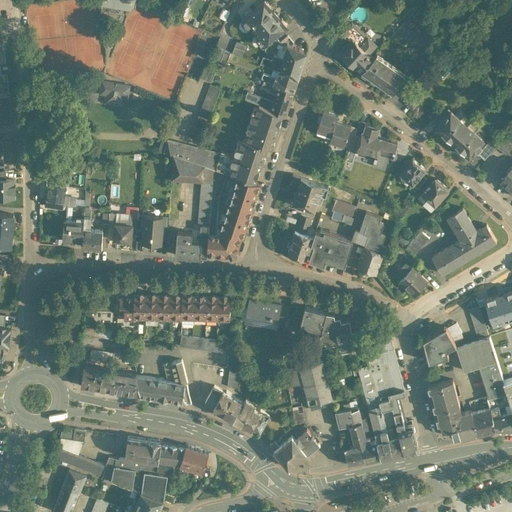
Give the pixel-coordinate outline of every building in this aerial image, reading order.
[(243,0),(245,2),(239,6),(237,10),(243,17),(252,9),(249,5),(254,0),(243,0)] [(288,26),(265,0),(262,0),(252,9),(243,17),(242,18),(242,21),(246,26),(250,27),(252,25),(260,35),(268,44),(276,36),(288,26)] [(441,32),(424,23),(413,13),(404,23),(434,43),(441,32)] [(368,36),(352,22),(347,28),(352,33),(347,39),(349,41),(352,38),(369,53),(377,44),(375,43),(369,37),(368,36)] [(347,28),(342,24),(334,36),(342,43),(347,39),(352,33),(347,28)] [(268,44),(260,35),(258,37),(258,40),(262,45),(266,45),(268,44)] [(266,45),(265,50),(267,52),(280,41),(276,36),(268,44),(266,45)] [(349,41),(346,45),(348,47),(343,54),(349,60),(349,62),(352,64),(355,64),(361,70),(373,57),(369,53),(352,38),(349,41)] [(248,45),(237,40),(232,51),(244,56),(248,45)] [(307,51),(288,43),(283,57),(303,65),(307,51)] [(441,45),(434,55),(441,60),(448,50),(441,45)] [(225,50),(220,48),(215,59),(221,61),(225,50)] [(231,52),(225,50),(221,61),(226,63),(231,52)] [(392,64),(380,56),(379,58),(376,56),(377,54),(377,53),(373,57),(361,70),(371,77),(370,79),(374,81),(375,80),(393,92),(401,81),(400,81),(405,73),(398,69),(397,71),(390,66),(392,64)] [(7,73),(1,74),(0,68),(0,61),(6,61),(5,54),(0,54),(0,92),(1,93),(9,92),(7,73)] [(303,65),(283,57),(283,58),(274,54),(272,59),(263,56),(260,63),(280,70),(299,77),(303,65)] [(500,59),(493,63),(498,72),(505,68),(500,59)] [(215,71),(205,67),(200,77),(211,81),(215,71)] [(299,77),(280,70),(277,78),(263,72),(262,77),(264,79),(271,82),(279,84),(279,85),(279,83),(295,89),(294,90),(295,90),(299,77)] [(271,82),(264,79),(260,89),(267,92),(269,87),(271,82)] [(130,85),(102,80),(100,93),(107,94),(105,102),(120,104),(121,96),(128,97),(129,91),(130,85)] [(295,89),(279,83),(279,85),(279,84),(277,91),(275,89),(269,87),(267,92),(275,95),(273,101),(248,91),(245,98),(259,104),(259,103),(282,113),(286,115),(294,90),(295,89)] [(211,84),(191,137),(201,140),(221,88),(211,84)] [(417,88),(406,102),(407,101),(413,107),(412,108),(413,108),(424,94),(417,88)] [(9,92),(1,93),(0,92),(0,119),(11,119),(9,104),(10,104),(9,92)] [(282,113),(259,103),(259,104),(248,139),(268,146),(272,148),(273,145),(271,145),(274,137),(275,138),(276,137),(276,136),(275,135),(276,130),(277,131),(278,130),(279,127),(278,126),(282,113)] [(459,117),(448,107),(439,118),(441,120),(436,126),(453,141),(471,119),(464,112),(459,117)] [(338,114),(323,109),(322,113),(319,112),(317,119),(320,120),(316,130),(331,135),(336,119),(338,114)] [(351,124),(336,119),(331,135),(329,140),(344,145),(351,125),(351,124)] [(479,143),(483,138),(474,130),(479,125),(471,119),(453,141),(460,147),(469,155),(476,147),(476,148),(480,143),(479,143)] [(398,143),(378,136),(380,127),(366,123),(364,131),(363,130),(361,135),(356,150),(357,150),(358,151),(359,150),(376,155),(375,157),(376,158),(373,164),(386,168),(391,154),(392,154),(392,155),(393,155),(394,156),(395,156),(396,155),(397,155),(397,154),(397,153),(397,152),(396,151),(395,150),(398,143)] [(351,125),(344,145),(350,147),(355,133),(357,127),(351,125)] [(355,133),(350,147),(346,160),(353,162),(357,150),(356,150),(361,135),(355,133)] [(511,147),(511,143),(504,137),(496,146),(506,154),(511,147)] [(221,152),(168,138),(168,141),(165,152),(168,153),(168,152),(174,154),(175,154),(214,167),(232,173),(237,155),(221,150),(221,152)] [(267,148),(268,146),(248,139),(243,138),(237,155),(232,173),(237,175),(260,183),(261,183),(261,182),(255,180),(261,161),(263,162),(263,160),(262,159),(266,148),(267,148)] [(168,141),(162,139),(160,150),(165,152),(168,141)] [(175,154),(174,154),(173,155),(172,178),(201,180),(213,181),(214,167),(175,154)] [(413,158),(408,163),(405,161),(399,169),(400,169),(397,173),(399,174),(400,173),(413,184),(422,173),(426,169),(424,168),(425,167),(420,163),(420,164),(413,158)] [(70,159),(48,159),(47,159),(50,159),(49,177),(61,177),(70,177),(70,159)] [(15,160),(5,161),(5,164),(4,164),(4,170),(6,169),(15,166),(15,160)] [(311,166),(298,162),(296,168),(309,173),(311,166)] [(511,163),(505,172),(506,173),(501,179),(506,183),(508,180),(511,183),(511,163)] [(301,176),(293,173),(290,183),(298,186),(301,176)] [(422,173),(413,184),(412,184),(417,188),(427,177),(422,173)] [(260,183),(237,175),(220,228),(223,229),(221,234),(209,233),(207,253),(218,253),(218,254),(224,255),(224,254),(231,255),(232,256),(237,252),(236,251),(241,235),(243,236),(248,221),(249,222),(251,216),(250,215),(254,203),(255,203),(257,197),(256,197),(260,183)] [(329,185),(301,176),(298,186),(323,194),(326,195),(329,185)] [(437,177),(436,178),(435,177),(430,183),(429,183),(425,187),(426,188),(422,192),(435,204),(438,200),(448,188),(448,187),(437,178),(437,177)] [(6,179),(0,179),(0,200),(4,200),(6,198),(6,197),(15,197),(15,179),(6,179)] [(213,181),(201,180),(198,225),(201,225),(209,225),(213,181)] [(61,184),(49,183),(46,205),(63,208),(63,204),(67,205),(76,205),(77,198),(69,197),(65,196),(67,185),(61,184)] [(323,194),(298,186),(293,203),(315,210),(316,206),(320,205),(319,203),(317,203),(318,200),(321,201),(323,194)] [(357,206),(336,199),(332,209),(334,210),(344,213),(353,216),(357,206)] [(435,204),(431,208),(436,212),(443,204),(438,200),(435,204)] [(399,209),(387,206),(386,211),(397,215),(399,209)] [(463,207),(447,216),(458,233),(460,232),(463,237),(475,230),(472,224),(473,224),(463,207)] [(344,213),(334,210),(332,216),(331,216),(331,217),(342,221),(342,220),(341,220),(344,213)] [(381,215),(366,210),(362,220),(367,222),(364,232),(368,233),(365,243),(380,248),(384,237),(379,236),(383,226),(378,225),(381,215)] [(396,215),(386,211),(384,216),(394,220),(396,215)] [(0,212),(0,229),(12,231),(14,214),(0,212)] [(312,216),(301,213),(296,229),(307,233),(312,216)] [(353,216),(344,213),(341,220),(342,220),(351,223),(353,216)] [(169,216),(147,214),(145,225),(145,230),(143,242),(161,244),(163,228),(168,228),(169,216)] [(84,220),(64,219),(63,238),(64,236),(83,237),(83,240),(84,228),(84,220)] [(133,224),(116,222),(114,239),(131,240),(133,224)] [(463,237),(433,256),(443,272),(496,240),(486,223),(475,230),(463,237)] [(200,241),(192,240),(192,232),(178,231),(175,254),(207,257),(207,253),(209,233),(209,225),(201,225),(200,241)] [(103,229),(84,228),(83,240),(83,246),(95,247),(102,248),(103,229)] [(12,231),(0,229),(0,246),(11,247),(12,231)] [(296,229),(295,229),(288,253),(306,259),(308,254),(314,235),(307,233),(296,229)] [(353,238),(325,229),(324,232),(316,229),(314,235),(308,254),(319,258),(318,261),(324,263),(326,257),(336,260),(337,258),(346,260),(353,238)] [(421,229),(406,247),(414,254),(429,236),(421,229)] [(410,240),(403,234),(399,238),(406,244),(410,240)] [(384,252),(364,245),(357,267),(376,273),(384,252)] [(427,281),(412,267),(411,268),(405,263),(395,273),(401,279),(400,280),(408,288),(407,289),(414,295),(427,281)] [(511,289),(487,298),(497,328),(511,323),(511,289)] [(138,294),(134,294),(134,299),(132,299),(132,298),(121,297),(120,312),(125,312),(127,319),(134,318),(146,318),(147,295),(144,295),(144,294),(138,294)] [(147,295),(146,318),(158,318),(159,295),(156,295),(156,294),(150,294),(150,295),(147,295)] [(192,294),(186,294),(186,295),(183,295),(182,296),(183,296),(182,318),(194,318),(195,295),(192,295),(192,294)] [(162,295),(159,295),(158,318),(170,319),(171,295),(168,295),(162,295)] [(173,296),(171,295),(170,319),(182,319),(182,318),(183,296),(182,296),(180,296),(180,295),(173,295),(173,296)] [(204,295),(197,295),(195,295),(194,318),(206,319),(207,296),(204,295)] [(216,295),(209,295),(209,296),(207,296),(206,319),(218,319),(219,296),(216,296),(216,295)] [(228,296),(221,295),(221,296),(219,296),(218,319),(230,320),(231,296),(228,296)] [(272,304),(249,300),(245,320),(246,320),(246,319),(269,323),(268,325),(277,327),(279,316),(282,303),(272,301),(272,304)] [(326,311),(305,306),(299,332),(307,334),(307,336),(320,339),(320,337),(325,316),(326,311)] [(480,307),(469,310),(478,338),(489,335),(484,318),(481,309),(480,307)] [(6,314),(0,313),(0,360),(2,360),(4,346),(10,347),(11,327),(5,326),(6,314)] [(350,317),(341,319),(340,314),(335,316),(335,314),(325,316),(320,337),(320,339),(321,341),(332,339),(333,341),(339,340),(341,350),(353,347),(353,344),(358,343),(359,346),(360,345),(356,328),(352,329),(350,317)] [(287,317),(279,316),(277,327),(276,330),(284,332),(287,317)] [(293,319),(287,318),(285,329),(291,330),(293,319)] [(462,332),(456,321),(447,326),(456,341),(463,337),(461,333),(462,332)] [(108,327),(87,323),(84,333),(106,337),(108,327)] [(446,325),(424,338),(429,360),(449,355),(447,349),(456,343),(446,325)] [(391,335),(364,338),(364,337),(364,338),(370,363),(370,364),(378,396),(389,393),(389,392),(404,388),(391,335)] [(489,336),(457,346),(464,369),(479,364),(489,396),(507,390),(493,348),(490,337),(489,336)] [(113,352),(91,348),(90,359),(111,362),(113,352)] [(171,379),(136,374),(141,394),(192,402),(189,391),(184,389),(185,384),(185,383),(185,382),(185,381),(186,381),(187,381),(182,359),(172,361),(174,369),(169,370),(171,379)] [(323,359),(300,365),(304,382),(311,408),(334,403),(323,359)] [(387,428),(382,429),(381,425),(386,424),(382,409),(379,400),(378,396),(370,364),(370,363),(358,366),(367,400),(375,431),(377,439),(381,456),(393,453),(387,428)] [(110,369),(84,365),(81,385),(107,389),(110,369)] [(300,365),(286,369),(289,386),(304,382),(300,365)] [(241,369),(230,368),(227,385),(238,387),(241,369)] [(136,373),(110,369),(107,389),(141,394),(136,374),(136,373)] [(511,377),(503,380),(507,390),(510,402),(511,407),(511,377)] [(453,378),(431,384),(443,429),(452,427),(454,437),(461,435),(460,434),(477,430),(472,411),(471,411),(471,409),(462,411),(453,378)] [(246,397),(244,401),(215,384),(206,401),(214,405),(214,406),(252,426),(252,427),(260,431),(270,414),(261,409),(260,410),(253,406),(255,402),(246,397)] [(404,388),(389,392),(389,393),(378,396),(379,399),(398,395),(406,393),(404,388)] [(507,390),(489,396),(487,396),(490,407),(496,429),(498,429),(504,429),(500,414),(498,405),(510,402),(507,390)] [(398,395),(379,399),(379,400),(382,409),(393,406),(394,412),(402,410),(398,395)] [(351,406),(335,410),(339,426),(350,424),(355,422),(352,409),(351,406)] [(393,406),(382,409),(383,415),(389,413),(391,422),(396,420),(394,412),(393,406)] [(496,429),(490,407),(472,411),(477,430),(478,433),(496,429)] [(352,409),(355,422),(356,422),(362,421),(359,408),(352,409)] [(294,413),(298,428),(307,425),(303,410),(299,411),(294,413)] [(402,410),(394,412),(396,420),(398,428),(403,426),(403,424),(405,424),(402,410)] [(511,410),(500,414),(504,429),(511,429),(511,410)] [(389,413),(383,415),(386,424),(387,428),(393,453),(404,451),(400,433),(400,434),(395,435),(391,422),(389,413)] [(377,439),(367,441),(362,421),(356,422),(365,460),(381,456),(377,439)] [(355,444),(345,446),(349,464),(365,460),(356,422),(355,422),(350,424),(355,444)] [(413,424),(398,428),(400,434),(400,433),(404,451),(417,448),(419,445),(413,424)] [(86,429),(75,428),(73,439),(83,441),(84,441),(86,429)] [(303,442),(313,434),(308,428),(298,436),(303,442)] [(274,448),(292,434),(288,430),(271,444),(274,448)] [(292,434),(274,448),(289,466),(319,442),(313,434),(303,442),(298,436),(295,438),(292,434)] [(162,440),(128,435),(125,456),(158,461),(159,459),(162,440)] [(83,441),(73,439),(60,436),(55,456),(74,464),(79,453),(83,441)] [(186,445),(162,441),(162,440),(159,459),(175,462),(180,463),(186,444),(186,445)] [(209,451),(186,444),(180,463),(203,470),(209,451)] [(79,453),(74,464),(93,472),(98,460),(79,453)] [(158,461),(125,456),(118,457),(109,455),(107,463),(98,460),(93,472),(125,484),(141,490),(154,494),(164,498),(168,475),(172,475),(175,462),(159,459),(158,461)] [(87,474),(70,468),(63,484),(80,491),(87,474)] [(71,511),(80,491),(63,484),(54,508),(63,511),(71,511)] [(154,494),(141,490),(133,511),(132,511),(133,511),(158,511),(164,498),(154,494)] [(97,497),(91,511),(103,511),(108,502),(97,497)]
